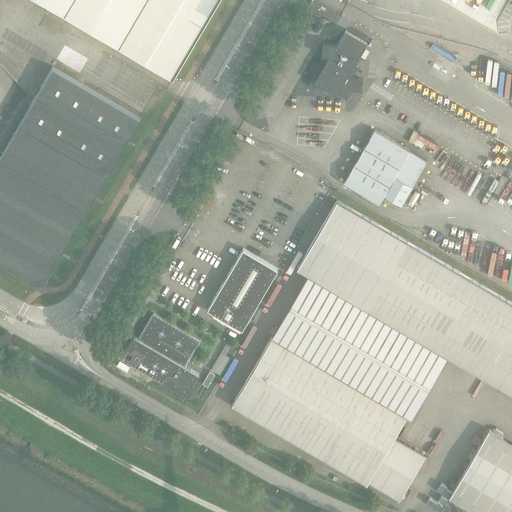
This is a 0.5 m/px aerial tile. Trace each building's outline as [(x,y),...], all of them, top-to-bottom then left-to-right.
[(38,0),(173,79),(218,0),(38,0)] [(312,62),(309,86),(325,87),(335,93),(336,94),(336,93),(352,91),(362,92),(362,91),(363,79),(357,79),(350,75),(359,60),(359,61),(359,60),(357,58),(367,41),(345,29),(336,43),(322,42),(320,63),(312,62)] [(0,262),(41,287),(60,255),(61,253),(93,199),(94,197),(126,143),(127,141),(140,118),(52,66),(33,100),(0,155),(0,262)] [(374,129),(344,182),(379,203),(384,194),(401,204),(412,186),(395,176),(410,150),(374,129)] [(511,303),(406,241),(337,200),(297,268),(511,393),(511,303)] [(243,248),(207,309),(242,330),(278,269),(243,248)] [(139,338),(134,336),(122,357),(187,395),(199,374),(185,365),(199,340),(153,313),(139,338)] [(367,483),(394,437),(407,415),(272,336),(232,404),(367,483)] [(231,358),(222,352),(212,369),(221,375),(231,358)] [(511,511),(511,442),(489,429),(440,511),(476,511),(511,511)]
